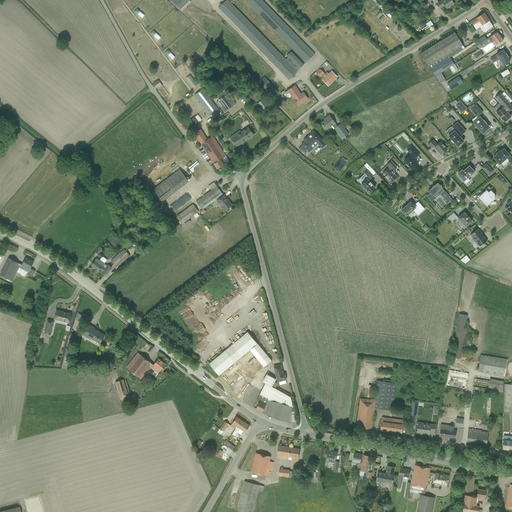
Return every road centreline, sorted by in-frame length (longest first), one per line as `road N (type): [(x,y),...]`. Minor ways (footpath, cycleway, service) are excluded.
road 1 (secondary): [(259,421),(44,254),(0,231)]
road 2 (unclassified): [(239,173),(323,103),(486,2)]
road 3 (unclassified): [(306,434),(239,173)]
road 4 (unclassified): [(239,173),(213,174),(100,0)]
